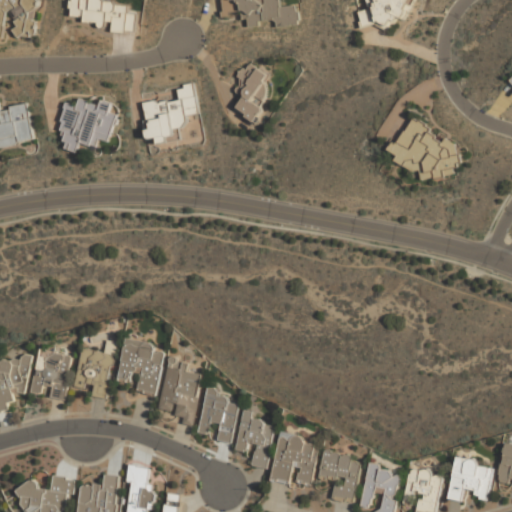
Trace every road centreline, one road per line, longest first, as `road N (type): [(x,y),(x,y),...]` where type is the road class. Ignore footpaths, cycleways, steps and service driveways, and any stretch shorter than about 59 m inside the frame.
road 1 (tertiary): [(0,207),(122,194),(196,198),(424,239),(511,266)]
road 2 (residential): [(221,485),(155,439),(92,425),(0,443)]
road 3 (residential): [(0,66),(125,63),(181,43)]
road 4 (residential): [(463,0),(443,56),(449,80),(463,104),(511,131)]
